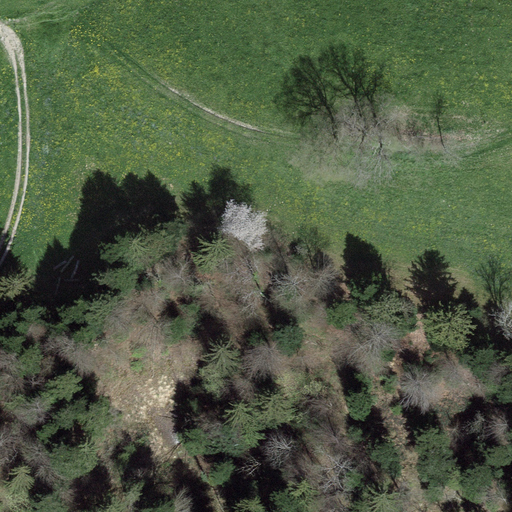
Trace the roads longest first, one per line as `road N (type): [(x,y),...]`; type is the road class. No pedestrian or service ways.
road 1 (track): [(0,26),(39,18),(78,25),(193,108),(246,130),(402,152),(452,150),(511,133)]
road 2 (track): [(0,256),(19,199),(23,121),(17,57),(0,37)]
